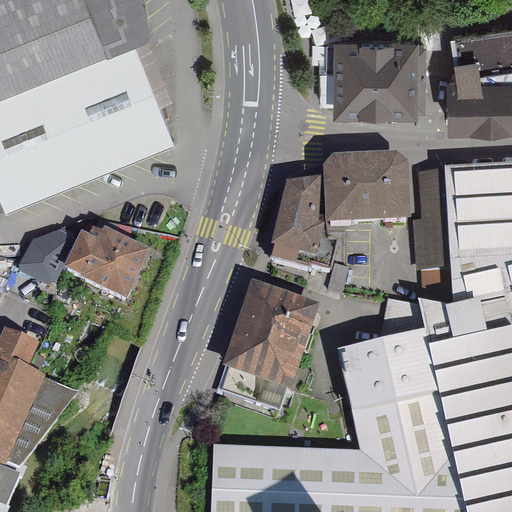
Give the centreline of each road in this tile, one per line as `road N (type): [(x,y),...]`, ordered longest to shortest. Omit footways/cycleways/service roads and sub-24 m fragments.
road 1 (primary): [(248,125),(229,208),(144,442),(132,511)]
road 2 (residential): [(511,141),(409,143),(248,125)]
road 3 (primary): [(244,0),(248,125)]
